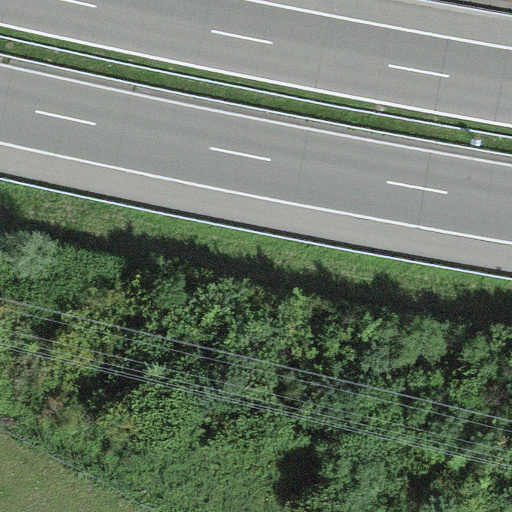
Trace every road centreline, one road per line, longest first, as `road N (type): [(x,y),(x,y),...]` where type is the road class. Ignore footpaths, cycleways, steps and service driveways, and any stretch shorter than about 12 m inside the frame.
road 1 (motorway): [(0,106),(511,207)]
road 2 (motorway): [(511,87),(69,0)]
